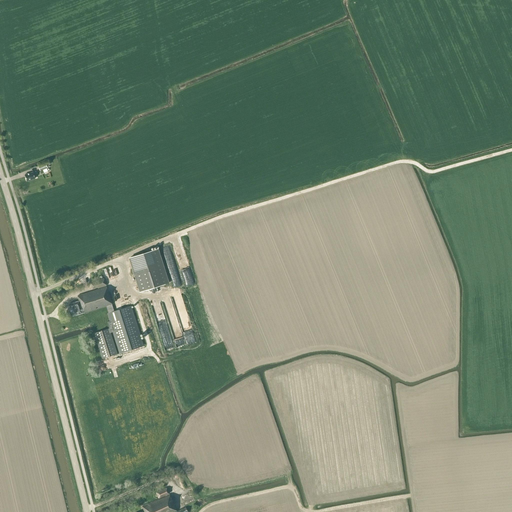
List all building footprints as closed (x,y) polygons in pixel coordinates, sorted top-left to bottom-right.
[(24,175),(26,181),(34,179),(34,176),(37,175),(36,172),(24,175)] [(140,292),(169,283),(159,249),(129,258),(140,292)] [(103,270),(106,279),(113,277),(111,267),(105,269),(105,270),(103,270)] [(194,269),(196,280),(203,278),(200,268),(194,269)] [(91,283),(92,289),(98,287),(98,288),(106,286),(104,278),(96,281),(96,282),(91,283)] [(143,346),(131,306),(114,311),(107,287),(77,296),(79,301),(69,304),(73,316),(85,312),(85,313),(106,307),(108,313),(107,314),(109,321),(107,322),(109,329),(94,333),(102,359),(117,354),(111,333),(113,332),(120,353),(143,346)] [(177,511),(176,508),(167,488),(156,492),(159,499),(142,506),(144,511),(143,511),(141,511),(188,511),(186,508),(177,511)]
